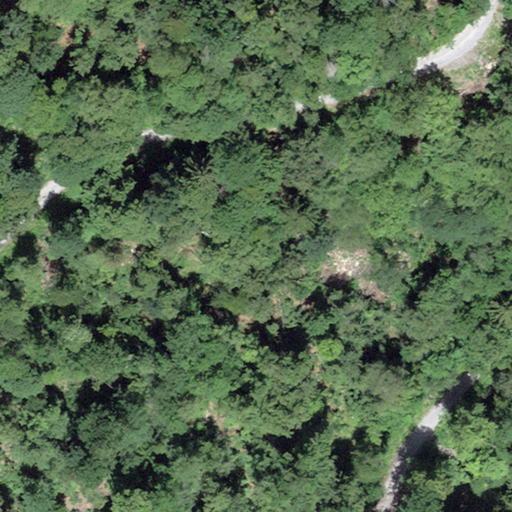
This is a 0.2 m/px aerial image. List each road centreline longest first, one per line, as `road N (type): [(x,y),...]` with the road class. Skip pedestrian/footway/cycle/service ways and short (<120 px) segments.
road 1 (unclassified): [(0,246),(57,185),(108,154),(168,131),(342,95),(428,63),(465,45),(494,0)]
road 2 (unclassified): [(511,338),(418,437),(389,511)]
